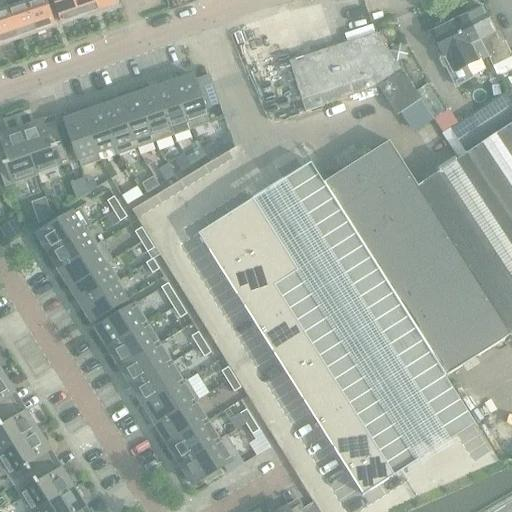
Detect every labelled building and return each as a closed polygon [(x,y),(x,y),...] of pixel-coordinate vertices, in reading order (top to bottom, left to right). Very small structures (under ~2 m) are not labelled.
[(10,42),(18,39),(3,0),(0,0),(0,46),(10,43),(10,42)] [(3,0),(18,39),(24,36),(25,38),(37,34),(26,3),(24,0),(3,0)] [(25,0),(26,3),(37,34),(48,30),(47,28),(56,25),(47,0),(25,0)] [(69,24),(81,20),(74,0),(53,0),(62,24),(67,22),(69,24)] [(74,0),(81,20),(91,16),(91,14),(99,11),(95,0),(74,0)] [(95,0),(99,11),(105,9),(106,11),(115,7),(116,5),(119,4),(117,0),(95,0)] [(468,15),(468,16),(488,57),(498,78),(511,71),(511,56),(499,31),(495,33),(483,8),(481,9),(475,7),(469,10),(468,15)] [(466,68),(488,57),(468,16),(434,32),(444,54),(444,57),(448,65),(450,66),(459,85),(470,78),(466,68)] [(376,33),(289,62),(306,112),(379,88),(397,116),(403,111),(416,132),(434,120),(416,92),(376,33)] [(193,76),(174,83),(191,130),(209,124),(193,76)] [(174,83),(156,89),(173,136),(191,130),(174,83)] [(426,85),(416,92),(434,120),(445,113),(444,111),(432,93),(429,89),(426,85)] [(156,89),(138,95),(155,143),(173,136),(156,89)] [(138,95),(120,102),(136,149),(155,143),(138,95)] [(511,107),(505,96),(452,130),(466,153),(511,122),(511,107)] [(120,102),(102,108),(115,146),(114,146),(117,156),(118,155),(136,149),(120,102)] [(102,108),(84,114),(97,152),(114,146),(115,146),(102,108)] [(84,114),(64,121),(81,168),(100,161),(97,152),(84,114)] [(42,122),(21,130),(36,172),(68,161),(54,122),(43,126),(42,122)] [(326,182),(324,183),(433,357),(445,377),(449,375),(511,335),(511,337),(511,124),(466,154),(417,187),(389,142),(326,182)] [(0,138),(1,141),(0,141),(0,174),(4,188),(37,177),(38,176),(36,172),(21,130),(0,137),(0,138)] [(223,138),(202,151),(204,153),(206,156),(210,163),(230,150),(223,138)] [(201,148),(193,153),(198,161),(206,156),(204,153),(202,151),(201,148)] [(183,154),(174,160),(181,171),(190,166),(185,158),(183,154)] [(167,164),(158,169),(165,181),(174,176),(167,164)] [(203,232),(199,235),(320,427),(363,496),(475,424),(445,377),(433,357),(324,183),(311,164),(239,209),(203,232)] [(153,177),(142,184),(147,193),(159,186),(153,177)] [(137,187),(121,197),(127,205),(142,196),(137,187)] [(107,201),(114,212),(120,208),(114,197),(107,201)] [(37,234),(49,252),(91,226),(80,207),(37,234)] [(114,212),(119,222),(126,217),(120,208),(114,212)] [(49,252),(59,270),(102,243),(101,242),(97,245),(87,229),(91,226),(49,252)] [(141,228),(134,232),(141,243),(148,239),(141,228)] [(154,248),(148,239),(141,243),(147,252),(154,248)] [(59,270),(69,286),(104,265),(112,261),(102,243),(59,270)] [(146,264),(152,274),(159,269),(152,259),(146,264)] [(114,282),(104,265),(69,286),(80,303),(114,282)] [(126,300),(114,282),(80,303),(91,322),(126,300)] [(167,297),(173,308),(180,303),(173,293),(167,297)] [(180,304),(173,308),(180,318),(186,314),(180,304)] [(133,305),(96,329),(108,348),(146,325),(133,305)] [(108,348),(120,368),(158,344),(146,325),(108,348)] [(198,333),(191,337),(197,347),(204,343),(198,333)] [(204,343),(197,347),(204,357),(211,353),(204,343)] [(158,344),(120,368),(132,387),(170,363),(158,344)] [(144,406),(182,383),(170,363),(132,387),(144,406)] [(228,368),(221,372),(227,382),(234,378),(228,368)] [(0,375),(0,415),(16,405),(10,395),(13,393),(2,375),(0,375)] [(234,378),(227,382),(234,392),(241,388),(234,378)] [(186,380),(182,383),(144,406),(157,427),(195,403),(199,401),(186,380)] [(157,427),(168,445),(206,421),(195,403),(157,427)] [(0,454),(37,432),(25,412),(22,414),(16,405),(0,415),(0,454)] [(245,424),(252,420),(246,409),(239,414),(245,424)] [(252,420),(245,424),(252,434),(258,430),(252,420)] [(168,445),(180,464),(218,441),(206,421),(168,445)] [(0,454),(0,465),(13,487),(52,462),(46,452),(49,450),(37,432),(0,454)] [(239,456),(227,436),(180,465),(193,485),(204,478),(207,482),(221,473),(218,469),(223,467),(239,456)] [(239,456),(223,467),(227,474),(239,466),(244,464),(239,456)] [(13,487),(28,511),(35,511),(73,489),(61,469),(57,471),(52,462),(13,487)] [(35,511),(82,511),(81,510),(85,507),(73,489),(35,511)]
